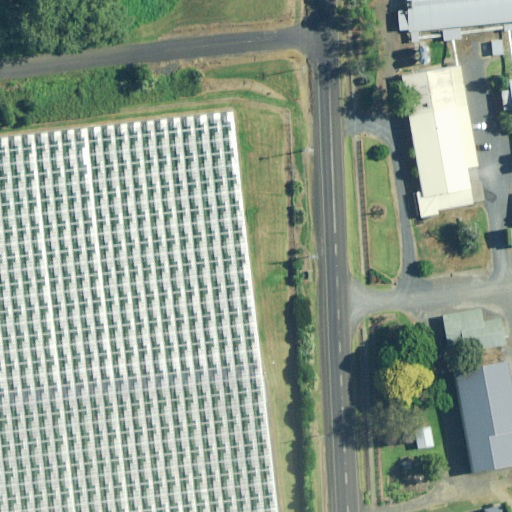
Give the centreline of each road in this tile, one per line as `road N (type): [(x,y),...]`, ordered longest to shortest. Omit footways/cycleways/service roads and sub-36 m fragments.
road 1 (tertiary): [(347,511),(327,33)]
road 2 (residential): [(0,69),(327,33)]
